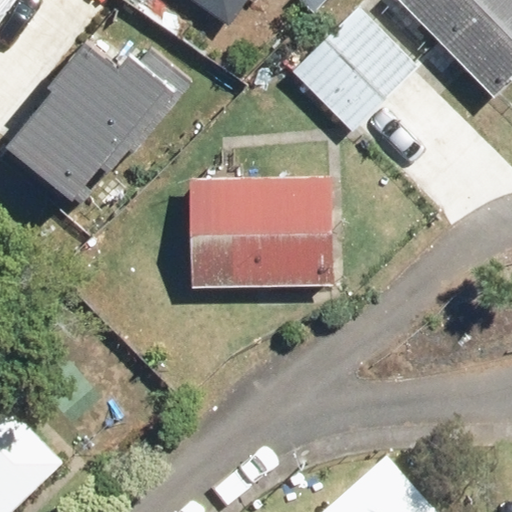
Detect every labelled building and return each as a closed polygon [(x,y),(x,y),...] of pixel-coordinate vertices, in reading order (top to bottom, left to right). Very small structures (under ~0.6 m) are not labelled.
[(213,0),(233,14),(242,0),(213,0)] [(511,0),(388,0),(388,1),(498,98),(511,83),(511,0)] [(291,76),(334,127),(409,64),(365,13),(291,76)] [(87,30),(2,133),(73,190),(167,75),(129,44),(119,57),(87,30)] [(183,290),(324,285),(321,169),(179,173),(183,290)] [(0,508),(50,465),(0,409),(0,508)]
